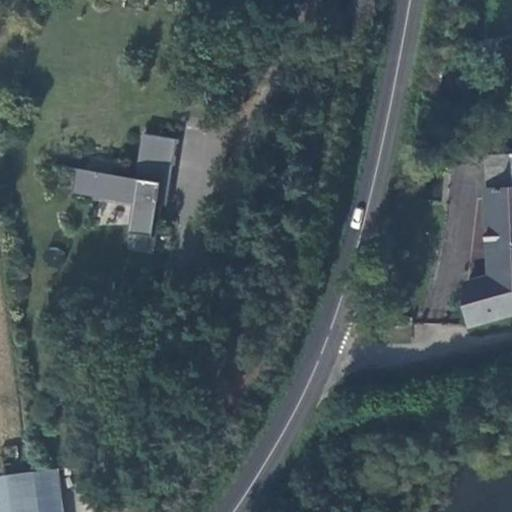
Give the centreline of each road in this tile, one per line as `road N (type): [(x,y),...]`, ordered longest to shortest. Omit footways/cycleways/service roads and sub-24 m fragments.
road 1 (tertiary): [(323,363),(377,173),(408,0)]
road 2 (unclassified): [(323,363),(511,340)]
road 3 (tertiary): [(235,511),(323,363)]
